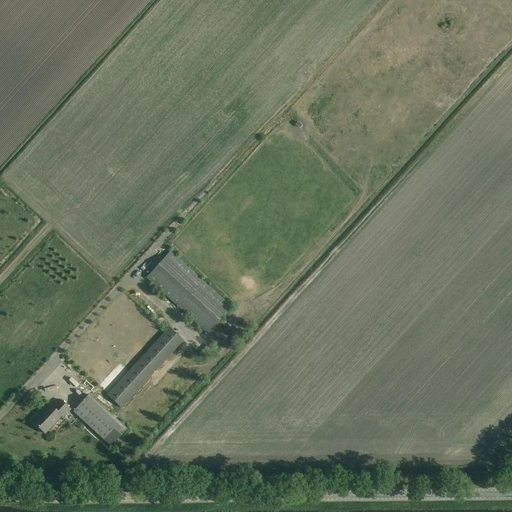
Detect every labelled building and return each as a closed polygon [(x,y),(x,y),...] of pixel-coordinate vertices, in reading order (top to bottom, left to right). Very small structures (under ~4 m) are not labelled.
[(208,333),(232,308),(171,252),(147,277),(208,333)] [(123,408),(185,341),(170,327),(108,395),(123,408)] [(62,381),(75,394),(85,385),(72,372),(62,381)] [(111,448),(128,429),(90,394),(73,413),(111,448)] [(70,410),(60,401),(53,408),(49,404),(32,423),(44,434),(61,416),(63,418),(70,410)]
